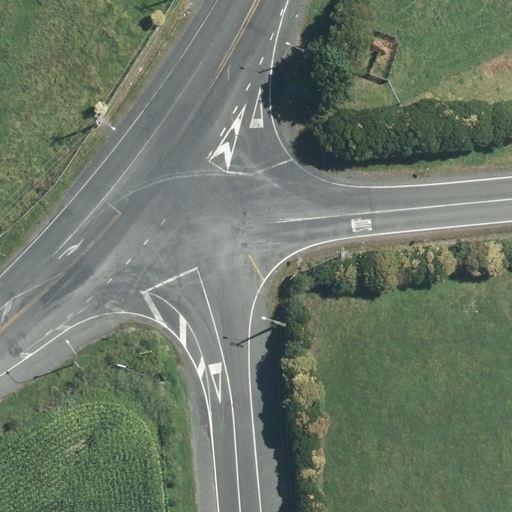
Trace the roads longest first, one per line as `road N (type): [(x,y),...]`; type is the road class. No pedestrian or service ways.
road 1 (unclassified): [(129,198),(253,223),(511,198)]
road 2 (unclassified): [(239,511),(229,389),(197,266),(129,198)]
road 3 (secondary): [(129,198),(173,143),(257,0)]
road 4 (secondary): [(0,329),(129,198)]
